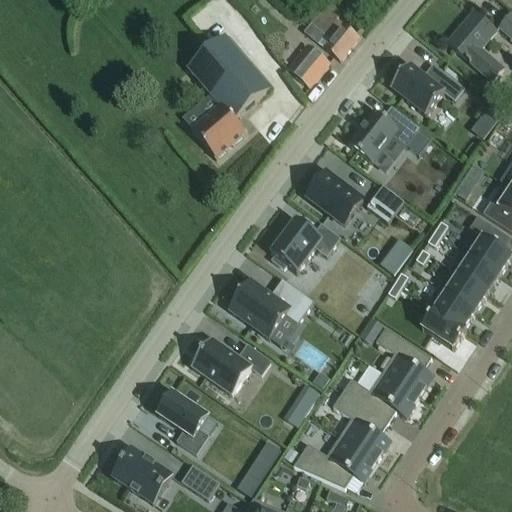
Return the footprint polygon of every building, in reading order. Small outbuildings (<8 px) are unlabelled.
[(329,7),(310,27),(320,35),(324,38),(317,47),(324,52),(340,64),(359,40),(343,28),(333,20),(338,14),(329,7)] [(506,70),(483,50),(496,35),(473,15),(446,46),(492,86),(506,70)] [(511,15),(499,31),(511,41),(511,15)] [(269,91),(256,76),(225,39),(187,71),(220,109),(191,134),(216,163),(245,137),(233,123),(269,91)] [(329,65),(307,47),(287,71),(309,89),(329,65)] [(409,67),(390,92),(425,119),(444,96),(454,104),(463,93),(439,74),(431,84),(424,79),(409,67)] [(490,107),(480,121),(491,130),(502,116),(490,107)] [(373,113),(347,148),(372,167),(393,139),(406,150),(420,132),(391,110),(383,121),(373,113)] [(471,170),(454,197),(465,204),(482,177),(471,170)] [(322,180),(307,201),(344,229),(362,204),(329,179),(325,176),(322,180)] [(503,186),(482,217),(511,237),(511,236),(511,193),(511,192),(511,191),(503,186)] [(382,189),(366,211),(388,227),(404,205),(382,189)] [(296,224),(270,258),(273,260),(271,264),(283,273),(286,270),(296,277),(315,252),(326,260),(340,242),(321,227),(313,237),(296,224)] [(440,225),(434,235),(441,240),(447,230),(440,225)] [(434,235),(427,246),(434,250),(441,240),(434,235)] [(474,235),(462,254),(499,279),(511,260),(504,255),(474,235)] [(422,254),(415,264),(422,269),(429,258),(422,254)] [(462,254),(450,272),(488,297),(499,279),(462,254)] [(389,255),(379,268),(393,278),(402,265),(389,255)] [(450,272),(438,290),(476,315),(488,297),(450,272)] [(395,284),(393,286),(401,291),(407,281),(400,276),(395,284)] [(250,283),(228,314),(268,343),(269,342),(285,319),(297,327),(298,328),(313,306),(282,283),(271,298),(250,283)] [(393,286),(387,297),(394,302),(401,291),(393,286)] [(428,305),(425,309),(433,314),(434,313),(464,333),(464,332),(476,315),(438,290),(428,305)] [(433,314),(421,332),(453,353),(466,333),(464,332),(464,333),(434,313),(433,314)] [(359,339),(359,340),(371,347),(383,329),(371,322),(359,339)] [(385,331),(375,346),(394,358),(381,377),(419,402),(432,382),(422,375),(431,362),(385,331)] [(259,379),(269,365),(247,349),(239,361),(211,342),(191,370),(232,399),(250,373),(259,379)] [(351,383),(342,397),(388,428),(396,415),(406,422),(419,402),(381,377),(369,395),(351,383)] [(172,397),(158,419),(183,436),(176,446),(196,459),(208,440),(199,434),(207,421),(172,397)] [(342,397),(332,411),(351,423),(339,442),(376,467),(389,447),(379,440),(388,428),(342,397)] [(308,448),(293,470),(344,493),(353,480),(363,487),(376,467),(339,442),(326,460),(308,448)] [(289,450),(282,460),(292,467),(299,457),(289,450)] [(120,470),(112,481),(152,508),(171,479),(155,469),(156,467),(155,467),(146,461),(147,461),(146,460),(145,462),(131,453),(124,464),(123,464),(119,469),(120,470)] [(252,469),(237,492),(250,500),(265,477),(252,469)] [(192,470),(181,486),(207,504),(219,487),(192,470)] [(299,481),(296,489),(306,493),(309,485),(300,481),(299,481)] [(329,494),(326,502),(335,506),(336,507),(339,499),(339,498),(329,494)] [(339,499),(336,507),(345,511),(349,503),(339,499)] [(275,511),(253,502),(246,511),(275,511)]
